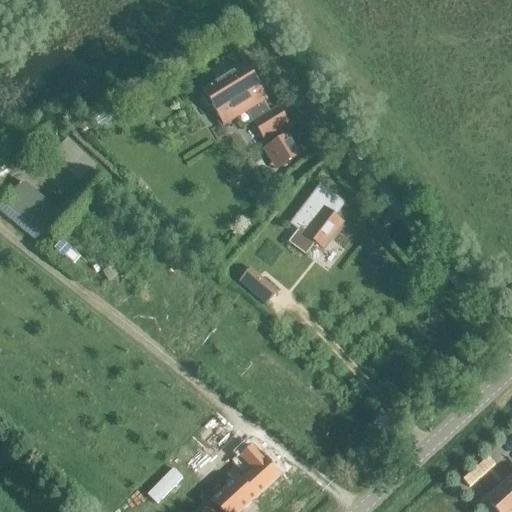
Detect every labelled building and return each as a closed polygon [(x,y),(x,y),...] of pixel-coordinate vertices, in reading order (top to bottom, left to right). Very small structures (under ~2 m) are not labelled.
[(244,68),(240,71),(228,52),(195,73),(207,92),(204,94),(206,97),(202,100),(209,111),(215,108),(227,126),(252,110),(260,122),(254,126),(263,141),(289,124),(279,109),(271,114),(263,101),(265,100),(244,68)] [(55,168),(71,191),(93,176),(77,153),(55,168)] [(0,208),(0,212),(37,244),(61,215),(22,182),(0,208)] [(314,245),(323,253),(345,225),(323,208),(304,232),(300,229),(288,244),(305,257),(314,245)] [(261,281),(251,294),(266,307),(277,294),(261,281)] [(181,467),(224,511),(242,494),(199,450),(181,467)] [(238,484),(253,500),(277,478),(252,450),(239,461),(250,473),(238,484)] [(511,511),(511,475),(483,502),(492,511),(511,511)]
